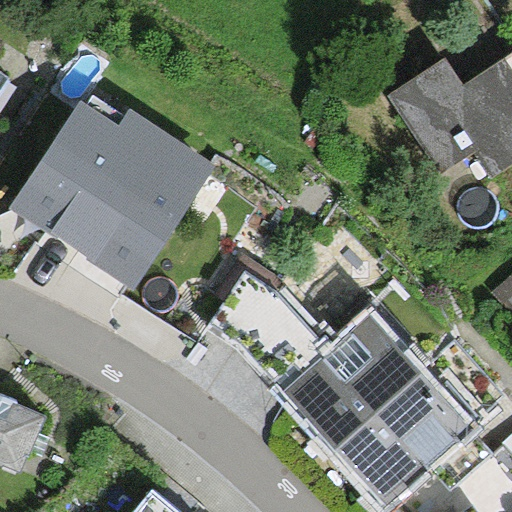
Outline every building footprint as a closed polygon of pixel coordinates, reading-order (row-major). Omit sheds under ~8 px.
[(486,173),(511,156),(511,62),(505,52),(467,76),(459,81),(443,56),(388,91),(436,169),(470,148),(486,173)] [(144,244),(198,160),(85,88),(9,207),(76,249),(89,225),(98,214),(144,244)] [(379,503),(463,429),(367,320),(317,363),(283,394),(379,503)] [(0,473),(14,472),(28,435),(38,416),(0,399),(0,473)] [(194,511),(160,485),(137,511),(194,511)]
